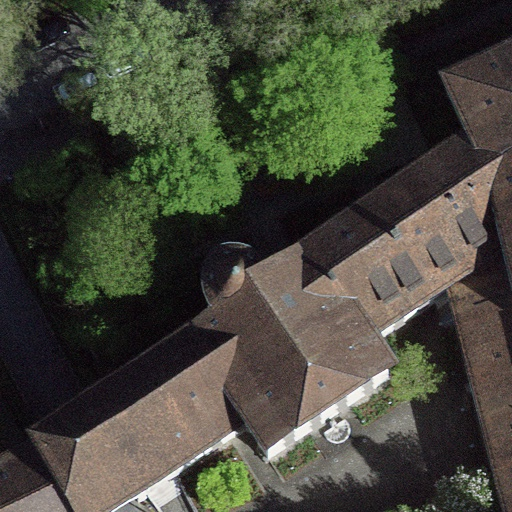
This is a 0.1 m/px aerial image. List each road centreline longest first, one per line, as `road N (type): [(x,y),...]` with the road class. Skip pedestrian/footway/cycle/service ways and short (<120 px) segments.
road 1 (residential): [(0,91),(199,0)]
road 2 (residential): [(75,417),(0,281)]
